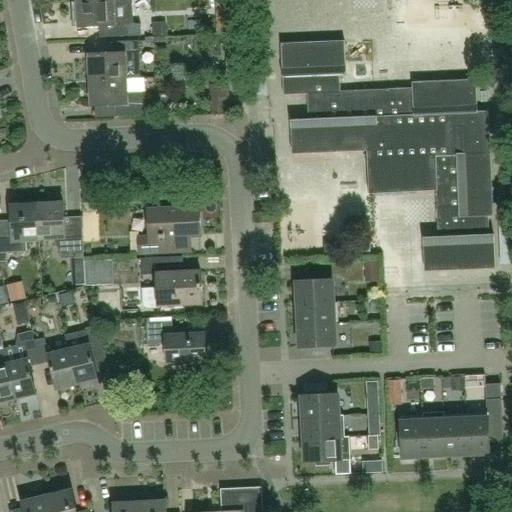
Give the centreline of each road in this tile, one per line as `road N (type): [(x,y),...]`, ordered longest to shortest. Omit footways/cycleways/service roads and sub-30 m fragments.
road 1 (residential): [(248,375),(239,171),(231,148),(202,134),(52,136)]
road 2 (residential): [(0,449),(78,432),(118,451),(251,447),(248,375)]
road 3 (residential): [(248,375),(469,363)]
road 4 (residential): [(52,136),(39,117),(18,0)]
